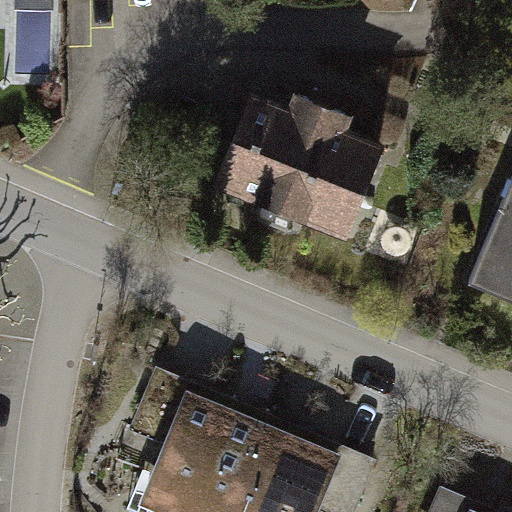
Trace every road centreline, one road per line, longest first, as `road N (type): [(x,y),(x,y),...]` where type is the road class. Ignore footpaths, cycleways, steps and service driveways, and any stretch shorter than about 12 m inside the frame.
road 1 (residential): [(511,426),(83,248)]
road 2 (residential): [(33,511),(42,384),(83,248)]
